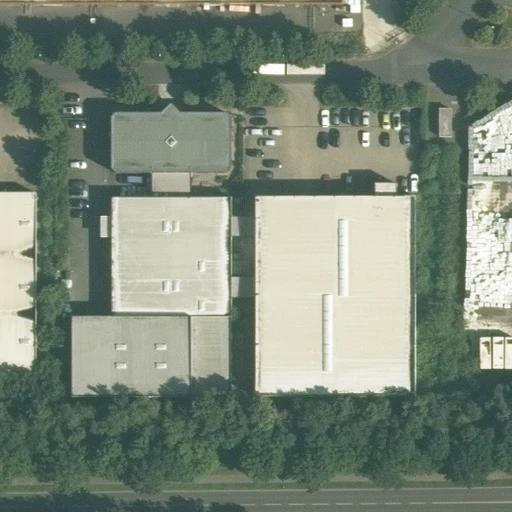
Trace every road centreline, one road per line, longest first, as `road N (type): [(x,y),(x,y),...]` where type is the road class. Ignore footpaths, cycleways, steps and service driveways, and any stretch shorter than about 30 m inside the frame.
road 1 (tertiary): [(511,501),(0,507)]
road 2 (unclassified): [(0,85),(422,75)]
